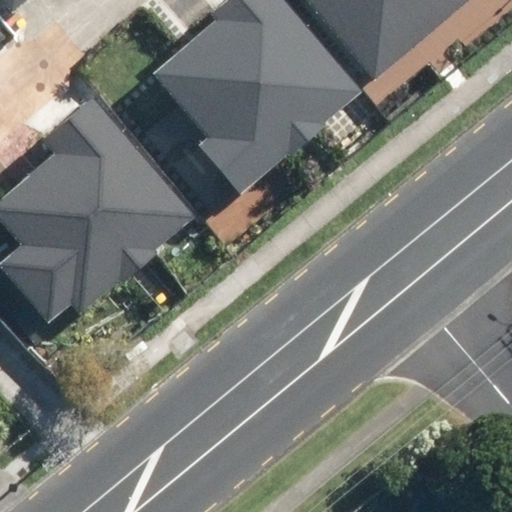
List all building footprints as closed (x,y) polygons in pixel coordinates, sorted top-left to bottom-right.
[(0,0),(16,17),(35,0),(0,0)] [(243,195),(363,89),(284,0),(228,0),(150,70),(207,134),(197,143),(243,195)] [(300,0),(373,82),(466,0),(300,0)] [(0,45),(18,29),(0,9),(0,45)] [(81,313),(195,216),(94,98),(41,143),(50,153),(0,195),(0,223),(17,244),(0,258),(0,264),(49,322),(72,302),(81,313)]
